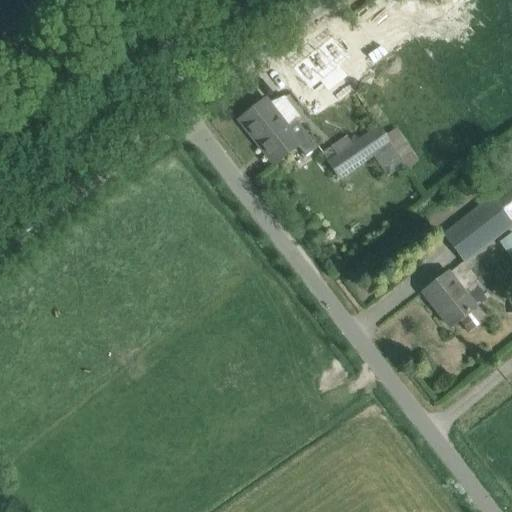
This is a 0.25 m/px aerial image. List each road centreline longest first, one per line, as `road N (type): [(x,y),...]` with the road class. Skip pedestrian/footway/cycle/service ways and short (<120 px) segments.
road 1 (unclassified): [(495,511),(182,109)]
road 2 (unclassified): [(0,247),(182,109)]
road 3 (unclassified): [(182,109),(326,0)]
